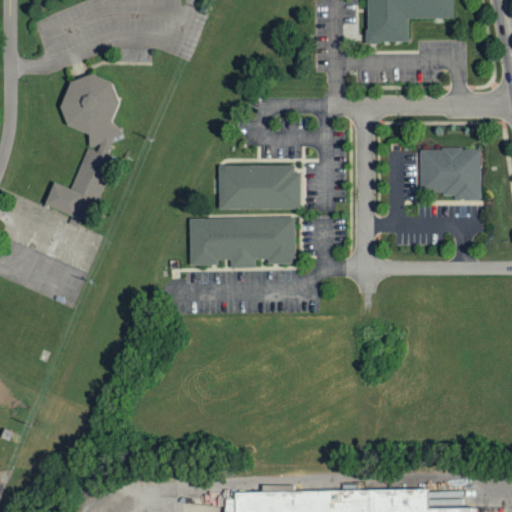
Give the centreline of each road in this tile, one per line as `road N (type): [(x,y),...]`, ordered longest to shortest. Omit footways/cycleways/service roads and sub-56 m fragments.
road 1 (residential): [(368,291),(367,104)]
road 2 (residential): [(333,104),(511,104)]
road 3 (residential): [(0,161),(10,111),(10,0)]
road 4 (residential): [(368,267),(511,267)]
